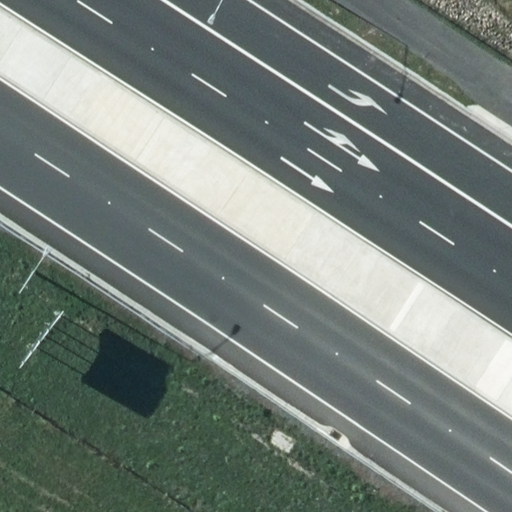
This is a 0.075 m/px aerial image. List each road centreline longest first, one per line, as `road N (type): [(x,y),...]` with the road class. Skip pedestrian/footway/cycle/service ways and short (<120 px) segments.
road 1 (primary): [(511,472),(0,144)]
road 2 (primary): [(92,0),(511,279)]
